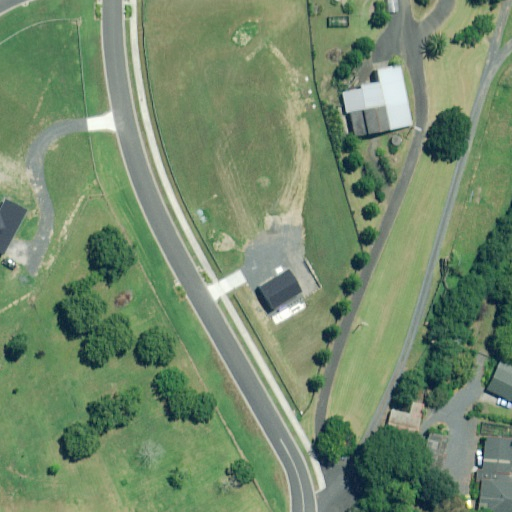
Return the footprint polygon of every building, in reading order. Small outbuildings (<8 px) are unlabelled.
[(353,136),(400,127),(409,119),(400,65),(391,67),(390,63),(378,65),(378,69),(375,70),(377,83),(359,86),(360,90),(342,93),(346,113),(349,112),(353,136)] [(511,368),(498,362),(486,390),(511,401),(511,368)] [(427,406),(411,402),(408,414),(389,409),(383,436),(418,444),(427,406)] [(447,437),(428,432),(423,451),(419,469),(438,474),(447,437)] [(511,511),(511,475),(509,475),(511,451),(511,439),(485,436),(481,470),(477,469),(475,481),(480,481),(476,511),(511,511)]
